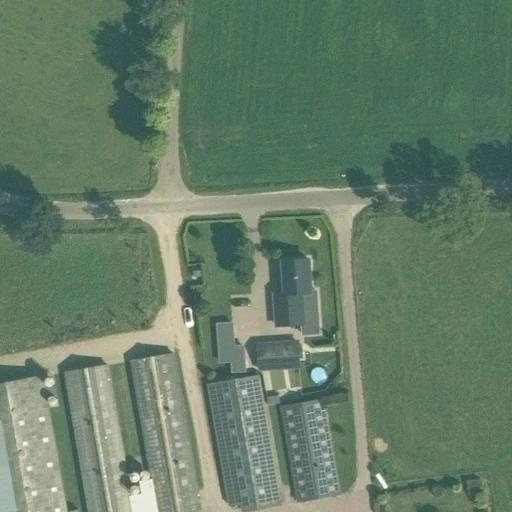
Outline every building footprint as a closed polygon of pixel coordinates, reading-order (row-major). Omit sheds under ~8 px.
[(284,292),(276,292),(278,326),(303,324),(302,310),(316,309),(315,292),(310,292),(308,260),(282,261),(284,292)] [(225,321),(226,349),(238,349),(237,320),(225,321)] [(298,342),(257,345),(259,370),(300,368),(298,342)] [(174,355),(132,362),(157,511),(197,511),(201,511),(174,355)] [(133,511),(108,366),(66,374),(90,511),(133,511)] [(65,511),(41,376),(0,383),(0,511),(65,511)] [(259,377),(208,386),(230,506),(242,504),(243,511),(282,505),(259,377)] [(324,400),(281,407),(298,502),(341,494),(324,400)]
